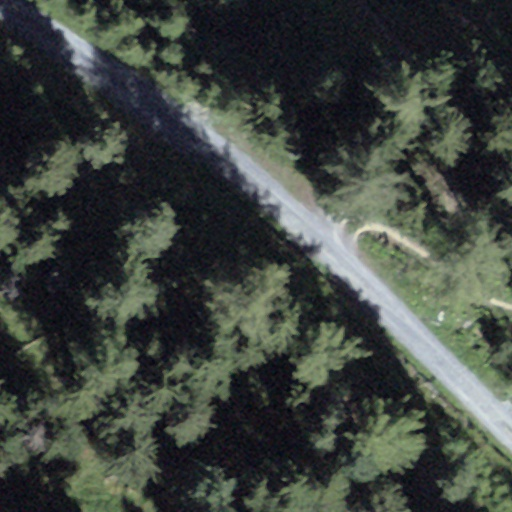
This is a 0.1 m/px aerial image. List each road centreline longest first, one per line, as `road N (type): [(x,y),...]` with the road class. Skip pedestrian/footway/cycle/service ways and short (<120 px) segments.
road 1 (track): [(277,202),(208,145),(0,16)]
road 2 (track): [(511,439),(277,202)]
